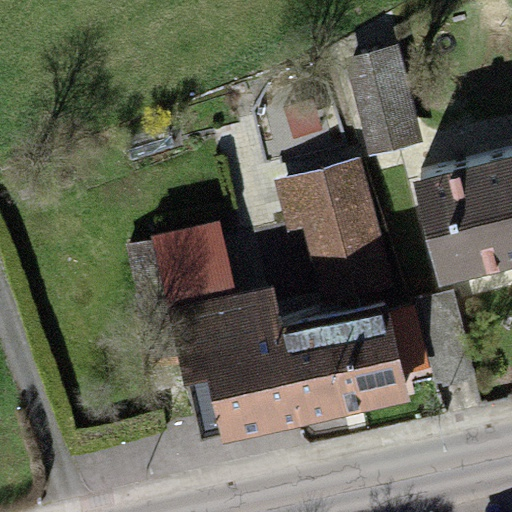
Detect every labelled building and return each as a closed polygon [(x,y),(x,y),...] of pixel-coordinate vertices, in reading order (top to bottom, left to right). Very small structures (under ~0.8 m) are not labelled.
[(367,156),(421,142),(396,44),(343,58),(367,156)] [(511,155),(412,180),(438,286),(511,268),(511,155)] [(389,273),(359,156),(273,178),(287,232),(302,228),(318,292),(389,273)] [(151,235),(151,238),(167,309),(234,294),(219,221),(151,235)] [(149,360),(177,354),(167,309),(151,238),(124,244),(149,360)] [(234,294),(167,309),(177,354),(184,384),(187,384),(200,440),(218,436),(220,445),(410,402),(387,298),(284,321),(276,285),(234,294)] [(453,288),(413,298),(434,387),(474,377),(453,288)]
